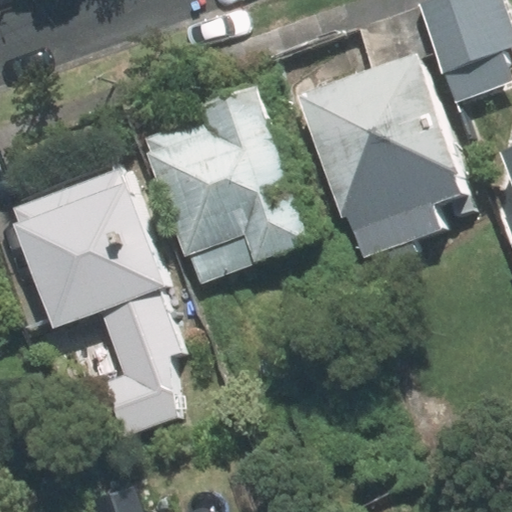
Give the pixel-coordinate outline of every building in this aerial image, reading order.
[(476,0),(473,0),(443,12),(467,82),(501,69),(476,0)] [(481,199),(432,62),(311,106),(353,220),(360,218),(377,264),(455,237),(446,212),(481,199)] [(266,270),(328,248),(273,95),(215,116),(218,123),(154,146),(195,263),(201,260),(210,284),(264,264),(266,270)] [(138,194),(133,178),(26,216),(32,234),(27,235),(62,335),(111,317),(132,376),(111,383),(130,437),(182,418),(178,358),(191,354),(170,295),(179,293),(144,193),(138,194)] [(340,396),(299,412),(320,470),(362,454),(340,396)] [(159,511),(151,489),(97,509),(98,511),(159,511)]
